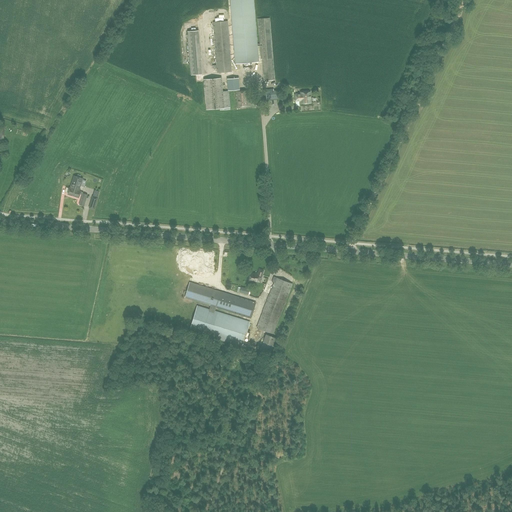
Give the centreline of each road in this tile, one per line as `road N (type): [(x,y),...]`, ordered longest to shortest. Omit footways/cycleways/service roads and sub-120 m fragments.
road 1 (tertiary): [(511,266),(0,220)]
road 2 (track): [(207,511),(257,385),(279,357),(318,249)]
road 3 (track): [(465,0),(352,242)]
